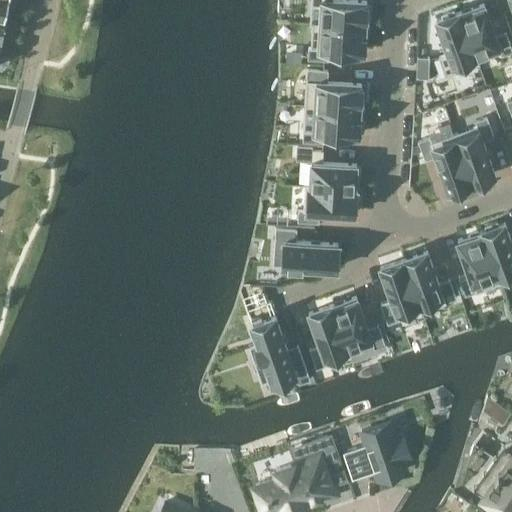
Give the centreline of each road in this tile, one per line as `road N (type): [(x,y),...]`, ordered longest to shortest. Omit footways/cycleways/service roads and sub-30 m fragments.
road 1 (residential): [(386,229),(400,0)]
road 2 (residential): [(50,0),(13,144)]
road 3 (residential): [(511,187),(386,229)]
